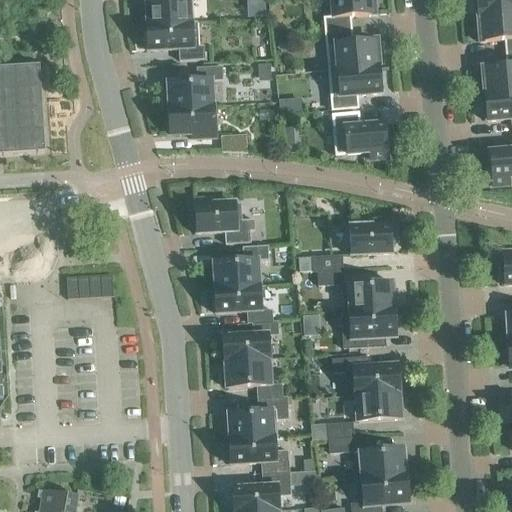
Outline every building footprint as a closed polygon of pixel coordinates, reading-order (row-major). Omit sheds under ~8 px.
[(145,27),(148,27),(189,25),(187,0),(158,0),(144,1),(144,13),(145,27)] [(323,20),(324,34),(350,32),(349,19),(374,17),(372,0),(330,0),(332,20),(323,20)] [(511,0),(475,0),(477,18),(511,14),(511,0)] [(504,43),(505,55),(511,54),(511,14),(477,18),(479,45),(504,43)] [(145,27),(147,53),(178,51),(178,63),(203,62),(202,49),(198,49),(196,24),(189,25),(148,27),(145,27)] [(324,34),(328,73),(379,69),(376,42),(351,44),(350,32),(324,34)] [(481,70),(483,97),(511,94),(511,54),(505,55),(506,68),(481,70)] [(270,66),(258,66),(258,74),(270,74),(270,66)] [(0,70),(0,157),(44,154),(38,68),(0,70)] [(169,108),(169,110),(211,107),(210,83),(222,82),(221,69),(196,70),(197,82),(168,84),(169,96),(166,96),(167,108),(169,108)] [(379,69),(328,73),(331,113),(357,111),(356,98),(381,96),(379,69)] [(511,94),(483,97),(486,124),(511,122),(511,134),(511,94)] [(288,101),(278,102),(279,118),(289,118),(288,101)] [(211,107),(169,110),(167,110),(168,136),(198,135),(199,140),(215,140),(213,108),(211,108),(211,107)] [(358,128),(357,115),(331,117),(335,158),(368,155),(368,162),(387,161),(383,126),(358,128)] [(297,130),(285,131),(286,155),(298,154),(297,130)] [(221,155),(246,156),(245,138),(220,139),(221,155)] [(511,151),(488,154),(491,189),(509,187),(509,180),(511,179),(511,151)] [(240,206),(210,207),(210,201),(193,202),(194,212),(191,213),(193,237),(224,235),(225,247),(250,245),(249,233),(254,233),(253,222),(241,223),(240,206)] [(348,230),(349,258),(391,256),(391,244),(393,244),(393,232),(390,232),(390,222),(373,223),(373,229),(348,230)] [(213,290),(215,290),(257,287),(256,263),(268,262),(267,248),(242,250),(242,262),(237,262),(236,262),(232,263),(232,262),(231,262),(231,263),(211,264),(213,290)] [(503,288),(511,287),(511,253),(501,254),(501,260),(502,264),(499,264),(500,276),(502,276),(503,288)] [(312,274),(317,274),(342,272),(341,258),(311,260),(312,274)] [(311,260),(298,260),(298,275),(312,274),(311,260)] [(317,274),(318,288),(341,287),(342,287),(342,272),(317,274)] [(112,277),(101,278),(102,299),(114,298),(112,277)] [(101,278),(89,279),(91,300),(102,299),(101,278)] [(79,300),(78,279),(66,280),(68,301),(79,300)] [(89,279),(78,279),(79,300),(91,300),(89,279)] [(341,287),(342,312),(342,313),(391,311),(391,308),(394,308),(393,296),(391,296),(390,284),(342,287),(341,287)] [(247,326),(252,326),(272,325),(272,324),(271,312),(261,313),(260,287),(257,287),(215,290),(213,290),(215,316),(233,315),(234,315),(238,315),(239,315),(246,314),(247,326)] [(342,313),(342,312),(340,312),(342,351),(367,350),(367,338),(395,336),(394,311),(391,311),(342,313)] [(223,364),(269,361),(268,337),(277,336),(277,324),(272,324),(272,325),(252,326),(252,337),(221,339),(223,364)] [(346,399),(355,398),(397,395),(399,395),(397,370),(369,372),(368,360),(331,362),(332,376),(344,375),(346,399)] [(223,365),(224,392),(256,390),(256,401),(281,400),(280,386),(268,387),(267,362),(223,365)] [(355,398),(357,425),(399,422),(398,410),(400,410),(400,398),(397,398),(397,395),(355,398)] [(230,439),(230,441),(272,439),(270,413),(282,412),(281,400),(256,401),(257,413),(228,415),(229,427),(227,427),(227,439),(230,439)] [(326,427),(327,442),(352,440),(351,425),(326,427)] [(260,465),(261,477),(286,476),(286,475),(285,463),(276,464),(274,439),(272,439),(230,441),(228,441),(229,467),(260,465)] [(352,440),(327,442),(329,456),(354,454),(352,440)] [(359,454),(362,480),(404,476),(403,474),(406,473),(405,462),(402,462),(401,450),(359,454)] [(231,511),(278,511),(278,498),(290,497),(288,475),(286,475),(286,476),(261,477),(262,489),(231,491),(231,511)] [(406,476),(404,476),(362,480),(355,481),(357,506),(350,507),(350,511),(380,511),(380,504),(408,502),(406,476)] [(40,500),(38,511),(74,511),(77,499),(42,493),(41,494),(37,493),(36,500),(40,500)] [(114,498),(112,506),(123,508),(125,500),(114,498)]
